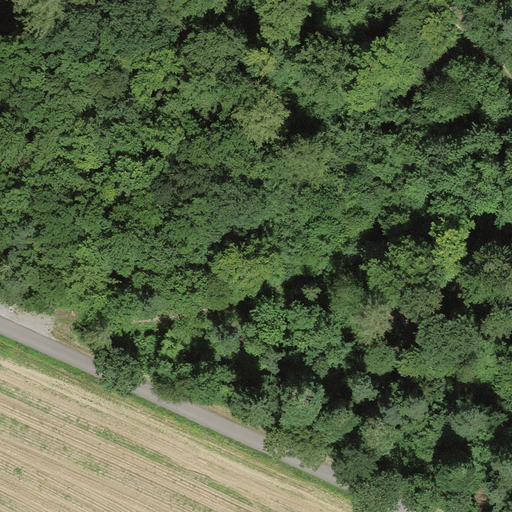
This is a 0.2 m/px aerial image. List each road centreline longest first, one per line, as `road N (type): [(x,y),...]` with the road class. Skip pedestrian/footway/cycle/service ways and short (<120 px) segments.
road 1 (track): [(24,332),(196,279),(511,208)]
road 2 (track): [(0,322),(411,511)]
